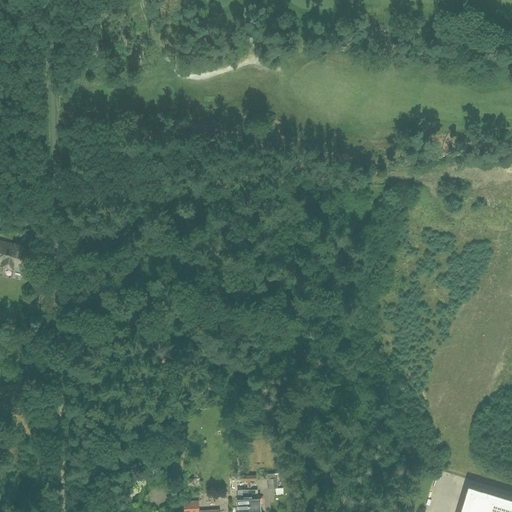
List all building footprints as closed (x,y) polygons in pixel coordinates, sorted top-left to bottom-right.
[(18,224),(28,223),(28,214),(17,215),(18,224)] [(0,260),(1,261),(0,262),(4,263),(4,265),(12,267),(13,264),(24,267),(28,250),(23,249),(24,246),(16,244),(15,246),(0,241),(0,260)] [(269,489),(276,488),(278,488),(277,478),(279,478),(279,473),(268,473),(269,489)] [(205,481),(205,474),(195,475),(195,482),(205,481)] [(511,511),(511,498),(468,485),(460,511),(511,511)] [(249,511),(249,489),(242,490),(242,497),(238,497),(239,511),(249,511)] [(249,489),(249,511),(260,511),(260,496),(255,496),(255,490),(250,490),(250,489),(249,489)]
